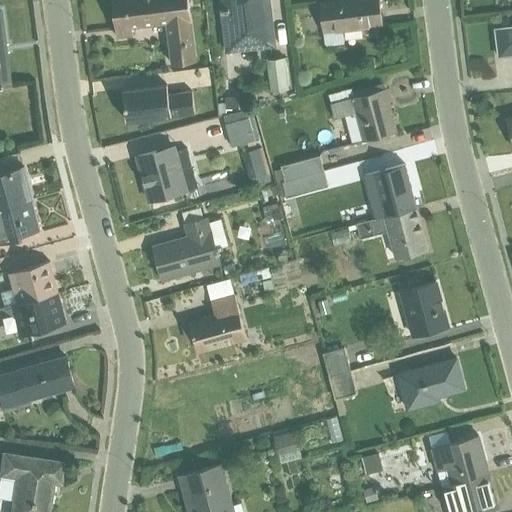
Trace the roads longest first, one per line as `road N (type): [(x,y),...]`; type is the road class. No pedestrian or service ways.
road 1 (residential): [(55,0),(76,149),(132,366),(112,511)]
road 2 (residential): [(436,0),(448,104),(511,351)]
